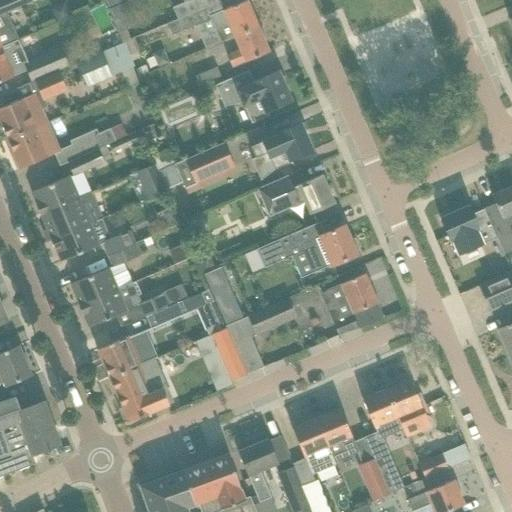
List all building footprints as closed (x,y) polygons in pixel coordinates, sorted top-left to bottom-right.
[(32,3),(30,0),(0,0),(0,16),(6,14),(32,3)] [(199,10),(195,0),(190,0),(171,8),(176,19),(199,10)] [(257,26),(246,0),(209,16),(220,42),(234,36),(257,26)] [(63,5),(53,10),(58,21),(69,16),(63,5)] [(205,22),(199,10),(176,19),(167,24),(172,36),(181,31),(205,22)] [(0,16),(0,47),(0,48),(17,40),(6,14),(0,16)] [(257,26),(234,36),(239,48),(226,54),(232,67),(268,52),(257,26)] [(0,48),(0,47),(0,82),(13,77),(27,71),(24,64),(27,62),(17,40),(0,48)] [(131,65),(121,42),(76,62),(86,85),(131,65)] [(27,62),(24,64),(27,71),(31,79),(68,63),(61,47),(27,62)] [(162,51),(152,56),(157,67),(167,63),(162,51)] [(138,77),(147,72),(144,65),(134,69),(138,77)] [(221,81),(215,67),(193,76),(199,90),(221,81)] [(289,101),(277,72),(252,83),(247,71),(214,85),(223,106),(235,104),(242,101),(251,122),(250,122),(250,123),(269,116),(268,114),(266,111),(289,101)] [(66,92),(57,72),(34,81),(42,102),(66,92)] [(0,108),(0,122),(7,139),(34,127),(34,128),(47,123),(34,94),(22,99),(0,108)] [(121,124),(108,129),(114,142),(126,137),(121,124)] [(267,154),(274,170),(291,163),(290,160),(311,151),(299,124),(277,134),(278,135),(250,147),(255,159),(267,154)] [(34,127),(7,139),(20,169),(47,157),(34,128),(34,127)] [(105,146),(114,142),(108,129),(98,134),(96,129),(69,141),(71,146),(54,153),(60,166),(67,163),(98,149),(105,146)] [(157,170),(163,186),(180,178),(184,188),(232,167),(222,143),(176,163),(176,162),(157,170)] [(105,146),(98,149),(103,162),(110,158),(105,146)] [(67,163),(74,176),(104,163),(103,162),(98,149),(67,163)] [(163,186),(157,170),(154,164),(136,172),(148,200),(165,192),(163,186)] [(269,185),(257,190),(269,218),(305,203),(310,214),(315,212),(334,204),(321,175),(303,183),(292,187),(288,177),(269,185)] [(39,215),(40,214),(79,198),(70,176),(49,184),(31,192),(36,205),(35,206),(39,215)] [(495,204),(483,209),(496,238),(503,254),(511,250),(511,233),(511,232),(511,229),(510,230),(505,217),(506,216),(511,213),(511,186),(492,196),(495,204)] [(50,240),(50,241),(90,224),(90,225),(101,220),(89,194),(79,198),(40,214),(47,230),(42,232),(47,241),(50,240)] [(467,206),(439,218),(449,242),(451,241),(457,255),(496,238),(483,209),(471,214),(467,206)] [(316,271),(331,265),(332,266),(356,255),(354,250),(358,249),(353,238),(349,239),(343,226),(325,234),(320,222),(257,249),(265,268),(302,252),(306,261),(311,259),(316,271)] [(90,224),(50,241),(54,249),(55,248),(60,262),(99,246),(90,225),(90,224)] [(103,243),(108,255),(135,243),(129,231),(103,243)] [(108,255),(114,267),(140,256),(135,243),(108,255)] [(183,244),(169,250),(175,265),(189,259),(183,244)] [(455,256),(462,280),(484,274),(476,249),(455,256)] [(209,256),(197,261),(201,272),(214,267),(209,256)] [(78,306),(132,283),(127,271),(112,278),(108,268),(70,284),(79,305),(78,306)] [(511,274),(511,271),(478,286),(481,293),(489,312),(511,301),(511,274)] [(383,317),(364,274),(325,291),(338,322),(353,316),(355,320),(335,329),(338,336),(383,317)] [(467,279),(455,284),(469,314),(481,309),(467,279)] [(145,315),(162,308),(168,305),(163,293),(140,303),(137,296),(140,295),(135,282),(132,283),(78,306),(82,314),(83,314),(88,327),(126,311),(122,302),(129,299),(133,307),(136,305),(141,317),(145,315)] [(168,305),(162,308),(145,315),(151,329),(194,311),(194,310),(192,310),(187,297),(168,305)] [(263,367),(251,340),(297,319),(287,299),(247,318),(247,319),(224,329),(244,375),(263,367)] [(511,323),(496,330),(511,367),(511,323)] [(228,375),(231,381),(244,375),(224,329),(211,335),(228,375)] [(152,348),(153,347),(150,342),(149,342),(145,332),(144,331),(132,336),(131,335),(115,342),(96,350),(109,378),(156,357),(152,348)] [(31,376),(18,346),(0,353),(0,375),(5,387),(31,376)] [(151,382),(149,377),(154,375),(151,369),(148,363),(157,359),(156,357),(109,378),(128,422),(168,406),(160,387),(164,386),(160,378),(151,382)] [(228,375),(213,381),(218,391),(232,385),(231,381),(228,375)] [(386,389),(406,437),(418,432),(424,434),(426,433),(430,431),(432,428),(433,423),(431,419),(427,416),(424,415),(409,379),(397,384),(396,382),(385,387),(386,389)] [(406,437),(386,389),(361,399),(379,440),(403,430),(406,437)] [(5,400),(0,402),(0,429),(10,458),(0,461),(0,476),(35,464),(32,455),(60,445),(44,402),(19,411),(14,397),(9,399),(5,400)] [(339,409),(316,418),(327,445),(327,446),(332,459),(334,464),(347,458),(358,454),(339,409)] [(332,459),(327,446),(327,445),(316,418),(315,419),(291,429),(304,459),(311,474),(323,469),(334,464),(332,459)] [(237,451),(258,502),(270,497),(259,471),(277,464),(267,439),(237,451)] [(424,479),(449,469),(442,453),(418,464),(424,479)] [(181,472),(140,486),(147,506),(146,506),(148,511),(254,511),(249,496),(243,499),(227,454),(181,471),(181,472)] [(359,463),(371,490),(384,485),(378,469),(377,470),(372,457),(359,463)] [(384,485),(387,494),(402,488),(393,464),(378,469),(384,485)] [(302,486),(293,467),(277,473),(291,511),(302,511),(310,509),(301,486),(302,486)] [(412,511),(430,504),(433,511),(445,511),(463,504),(453,480),(426,491),(413,497),(406,500),(412,511)] [(420,480),(408,485),(413,497),(426,491),(420,480)] [(327,511),(315,481),(303,486),(313,511),(327,511)]
